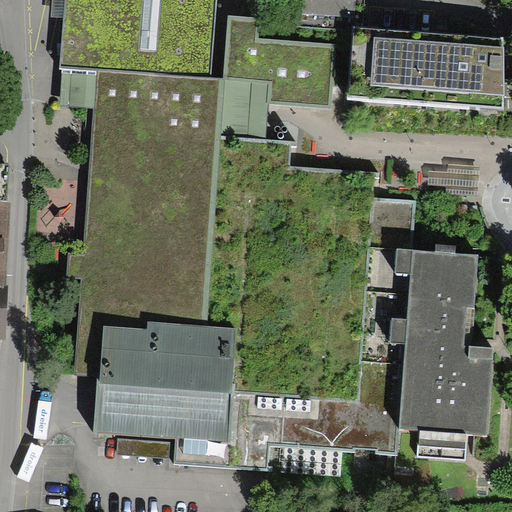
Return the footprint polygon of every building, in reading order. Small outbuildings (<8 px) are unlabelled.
[(273,87),(231,84),(219,83),(224,0),(71,0),(66,76),(101,79),(100,99),(80,383),(101,384),(96,444),(174,450),(172,470),(272,477),(273,450),(400,459),(401,439),(404,397),(362,394),(378,180),(291,173),(293,149),(269,148),(271,119),(272,104),(273,87)] [(263,30),(235,28),(231,84),(273,87),(272,104),(330,108),(334,56),(262,51),(263,30)] [(347,107),(485,116),(490,48),(352,39),(347,107)] [(481,191),(482,170),(433,169),(433,190),(481,191)] [(0,215),(9,215),(10,177),(0,176),(0,215)] [(0,310),(6,310),(9,215),(0,215),(0,310)] [(404,397),(401,439),(492,446),(498,367),(474,365),(480,270),(405,264),(404,285),(415,286),(412,333),(398,332),(397,354),(407,355),(404,397)]
